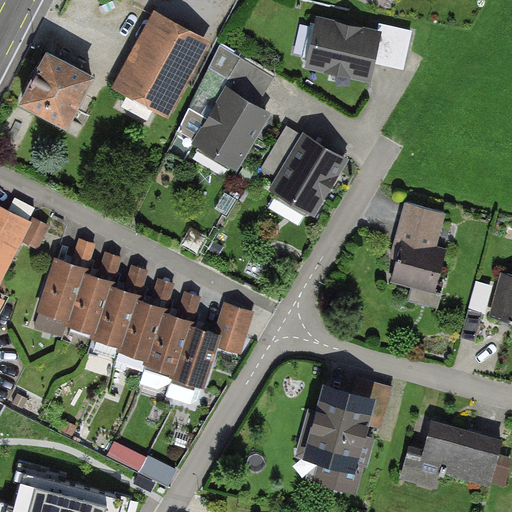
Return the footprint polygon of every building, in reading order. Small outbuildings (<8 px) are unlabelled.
[(206,43),(151,15),(114,85),(169,113),(206,43)] [(380,35),(314,20),(302,70),(368,85),(372,64),(402,71),(411,31),(382,25),(380,35)] [(96,72),(50,50),(25,101),(71,123),(96,72)] [(269,112),(223,88),(191,147),(236,172),(269,112)] [(349,160),(302,132),(267,190),(314,218),(349,160)] [(447,215),(402,204),(384,280),(406,285),(402,300),(433,308),(447,249),(439,247),(447,215)] [(0,286),(31,220),(0,205),(0,317),(8,300),(0,296),(0,286)] [(48,225),(34,219),(24,241),(38,248),(48,225)] [(94,244),(80,237),(69,260),(84,266),(94,244)] [(121,258),(107,252),(96,274),(111,281),(121,258)] [(79,267),(52,258),(35,309),(66,320),(64,326),(90,334),(89,337),(117,347),(116,351),(143,360),(142,365),(173,375),(171,380),(204,391),(217,347),(242,354),(254,312),(223,303),(213,332),(189,325),(190,322),(162,313),(163,308),(133,298),(134,294),(105,284),(106,281),(78,270),(79,267)] [(147,271),(133,264),(122,287),(136,293),(147,271)] [(511,274),(499,271),(486,318),(511,324),(511,274)] [(175,285),(161,278),(151,300),(165,307),(175,285)] [(202,299),(188,292),(177,314),(191,321),(202,299)] [(371,405),(326,393),(310,456),(321,459),(316,481),(356,491),(364,460),(358,458),(371,405)] [(500,441),(427,422),(421,446),(407,442),(401,465),(489,488),(491,482),(505,485),(511,458),(497,454),(500,441)] [(115,495),(31,472),(28,485),(15,481),(6,511),(120,511),(121,511),(112,509),(115,495)]
